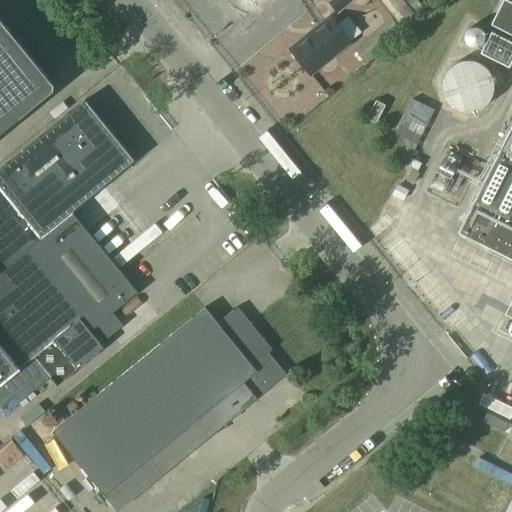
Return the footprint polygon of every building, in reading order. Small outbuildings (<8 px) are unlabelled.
[(331,0),(329,2),(338,13),(353,0),(331,0)] [(511,1),(509,0),(500,0),(488,25),(511,36),(511,1)] [(337,26),(329,16),(290,48),(312,75),(351,43),(349,41),(361,32),(348,16),(337,26)] [(0,132),(53,89),(53,83),(0,18),(0,132)] [(393,20),(356,50),(366,63),(404,33),(393,20)] [(511,42),(491,31),(480,52),(509,67),(511,60),(511,42)] [(494,89),(495,86),(494,83),(494,80),(493,78),(492,75),(491,72),(489,70),(487,68),(485,66),(483,64),(481,63),(478,62),(475,61),(473,60),(470,60),(467,60),(464,60),(461,61),(459,62),(456,63),(454,64),(451,66),(449,68),(448,70),(446,72),(445,75),(444,78),(443,80),(442,83),(442,86),(442,89),(443,92),(444,94),(445,97),(446,99),(448,102),(449,104),(451,106),(454,108),(456,109),(459,110),(461,111),(464,112),(467,112),(470,112),(473,112),(475,111),(478,110),(481,109),(483,108),(485,106),(487,104),(489,102),(491,99),(492,97),(493,94),(494,92),(494,89)] [(407,141),(399,157),(408,161),(415,145),(433,107),(412,97),(394,135),(407,141)] [(0,408),(15,396),(20,403),(52,377),(58,385),(105,347),(91,331),(138,293),(72,211),(135,160),(86,99),(0,167),(0,408)] [(376,124),(385,107),(376,102),(367,120),(376,124)] [(511,125),(458,233),(511,260),(511,125)] [(417,172),(420,164),(409,159),(405,166),(417,172)] [(418,173),(410,169),(405,181),(412,184),(418,173)] [(402,201),(407,191),(395,186),(390,195),(402,201)] [(287,374),(234,309),(218,323),(205,307),(53,432),(118,511),(287,374)] [(473,480),(459,474),(469,454),(447,443),(427,486),(462,502),(473,480)] [(511,473),(479,458),(475,466),(511,484),(511,473)] [(485,511),(504,511),(510,500),(490,490),(480,509),(485,511)]
